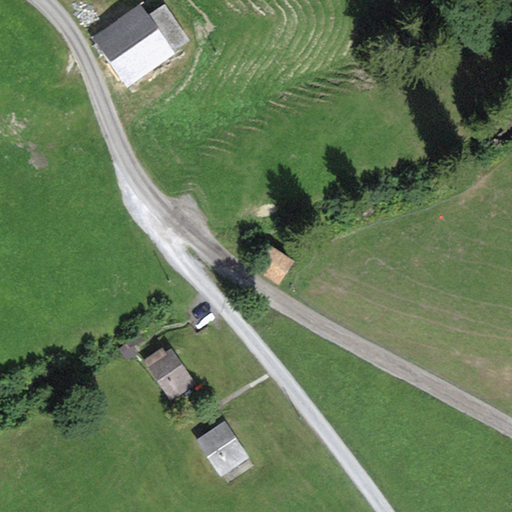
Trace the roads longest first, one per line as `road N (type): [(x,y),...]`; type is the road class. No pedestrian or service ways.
road 1 (residential): [(42,0),(77,44),(160,234),(284,377),(383,511)]
road 2 (track): [(148,213),(352,344),(511,428)]
